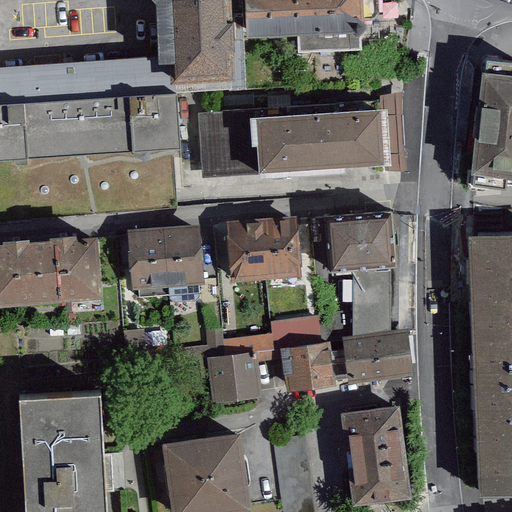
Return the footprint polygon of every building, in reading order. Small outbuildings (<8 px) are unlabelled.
[(102,0),(145,14),(148,66),(149,91),(228,86),(223,0),(102,0)] [(299,60),(358,58),(355,0),(232,0),(234,49),(298,46),(299,60)] [(148,66),(0,76),(0,101),(149,91),(148,66)] [(511,80),(482,77),(471,179),(511,183),(511,80)] [(179,104),(0,115),(0,167),(182,156),(179,104)] [(389,104),(259,111),(263,165),(392,157),(389,104)] [(394,262),(391,212),(327,216),(330,266),(394,262)] [(301,270),(297,217),(274,219),(251,221),(229,223),(232,276),(301,270)] [(203,279),(198,226),(176,229),(153,231),(131,233),(135,285),(203,279)] [(511,231),(479,233),(489,490),(511,489),(511,231)] [(0,299),(97,291),(93,237),(57,240),(21,243),(0,244),(0,299)] [(393,267),(353,269),(352,336),(389,331),(393,267)] [(342,339),(346,378),(406,372),(402,332),(342,339)] [(327,341),(285,347),(291,386),(333,380),(327,341)] [(216,398),(256,392),(250,349),(210,355),(216,398)] [(107,511),(104,448),(100,389),(17,393),(23,511),(107,511)] [(397,406),(346,413),(357,499),(408,493),(397,406)] [(176,511),(197,511),(248,504),(237,435),(166,447),(176,511)] [(301,437),(276,440),(285,504),(306,501),(302,473),(306,472),(301,437)]
